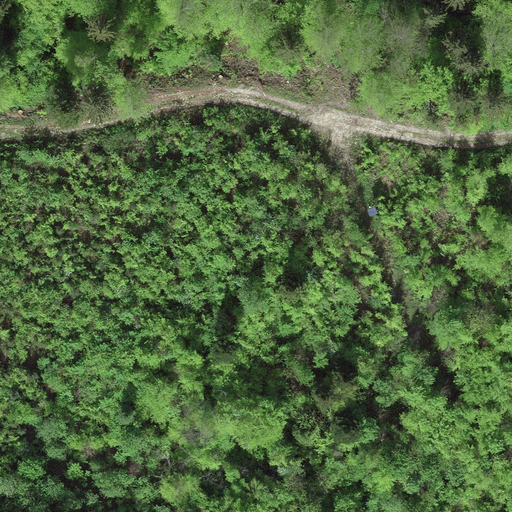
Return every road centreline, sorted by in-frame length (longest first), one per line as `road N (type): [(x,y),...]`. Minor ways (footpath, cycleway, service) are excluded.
road 1 (track): [(277,0),(335,123),(351,205),(415,327),(511,480)]
road 2 (track): [(511,134),(438,137),(335,123),(231,93),(0,132)]
